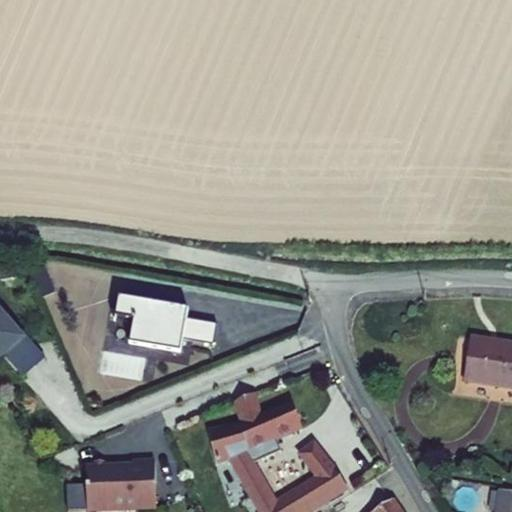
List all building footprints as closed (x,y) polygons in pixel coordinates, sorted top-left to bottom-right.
[(0,282),(17,279),(15,263),(0,265),(0,282)] [(56,290),(45,268),(35,273),(45,295),(56,290)] [(208,343),(212,324),(179,318),(181,310),(177,309),(178,304),(120,294),(116,319),(136,322),(132,346),(177,354),(180,338),(208,343)] [(2,317),(22,340),(4,356),(24,379),(47,359),(7,313),(2,317)] [(0,314),(0,359),(4,356),(22,340),(2,317),(0,314)] [(511,347),(473,342),(466,384),(511,390),(511,347)] [(254,396),(236,404),(244,425),(209,434),(216,465),(231,461),(243,481),(241,482),(252,501),(254,500),(260,511),(311,511),(348,489),(314,445),(300,456),(317,478),(275,504),(253,466),(281,453),(276,441),(302,429),(291,404),(260,418),(254,396)] [(117,511),(158,511),(156,462),(133,463),(133,468),(109,469),(108,465),(92,465),(92,469),(87,470),(88,511),(117,511)] [(488,511),(497,511),(501,494),(491,492),(488,511)] [(511,511),(511,494),(501,492),(501,494),(497,511),(511,511)] [(375,511),(398,511),(391,501),(375,511)]
